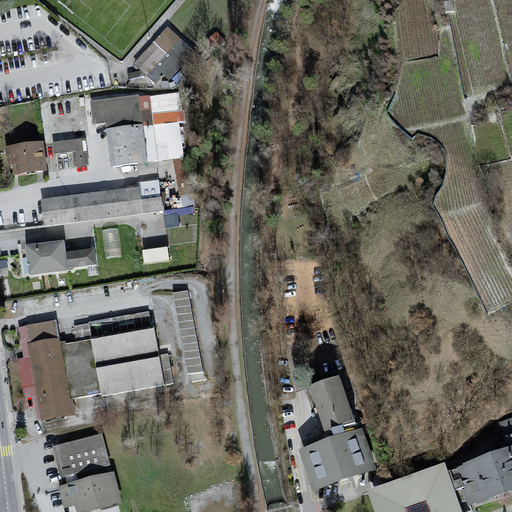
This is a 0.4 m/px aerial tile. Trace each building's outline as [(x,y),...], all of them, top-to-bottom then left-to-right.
[(455,1),(448,3),(451,14),(458,12),(455,1)] [(169,25),(135,64),(157,83),(163,76),(170,82),(198,50),(169,25)] [(141,73),(130,75),(132,86),(143,84),(141,73)] [(92,105),(95,127),(106,125),(112,169),(185,160),(181,124),(154,128),(153,115),(183,111),(181,93),(92,105)] [(87,142),(55,146),(56,156),(73,154),(75,169),(90,167),(87,142)] [(43,145),(5,149),(8,170),(11,170),(16,169),(17,178),(50,174),(47,144),(43,145)] [(142,188),(42,202),(46,229),(163,213),(162,201),(144,203),(142,188)] [(65,245),(28,250),(31,278),(69,273),(70,270),(97,266),(96,252),(66,256),(65,245)] [(169,251),(144,254),(145,266),(170,263),(169,251)] [(188,294),(174,297),(190,375),(204,372),(188,294)] [(149,312),(75,327),(78,343),(152,328),(149,312)] [(167,386),(156,332),(78,343),(59,346),(55,325),(22,331),(27,361),(18,363),(24,399),(35,398),(39,423),(76,418),(74,401),(167,386)] [(169,352),(162,353),(163,364),(171,363),(169,352)] [(348,383),(316,394),(334,446),(304,456),(318,495),(380,474),(348,383)] [(509,454),(456,472),(469,511),(489,511),(511,504),(511,420),(499,425),(509,454)] [(104,437),(55,450),(63,481),(82,476),(88,472),(93,473),(112,468),(104,437)] [(465,511),(450,468),(373,496),(378,511),(465,511)] [(95,511),(123,506),(115,475),(60,488),(65,508),(77,505),(78,511),(95,511)]
